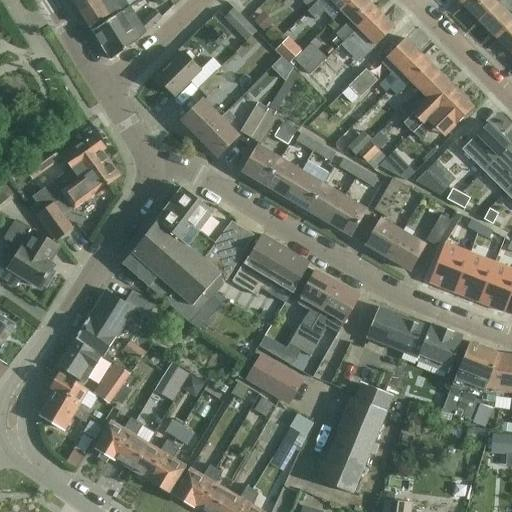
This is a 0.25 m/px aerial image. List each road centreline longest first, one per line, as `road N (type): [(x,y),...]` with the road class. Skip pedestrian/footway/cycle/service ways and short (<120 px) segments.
road 1 (residential): [(511,339),(375,276),(189,169),(155,168)]
road 2 (unclassified): [(13,444),(13,403),(155,168)]
road 3 (residential): [(511,100),(412,0)]
road 4 (residential): [(107,94),(201,0)]
